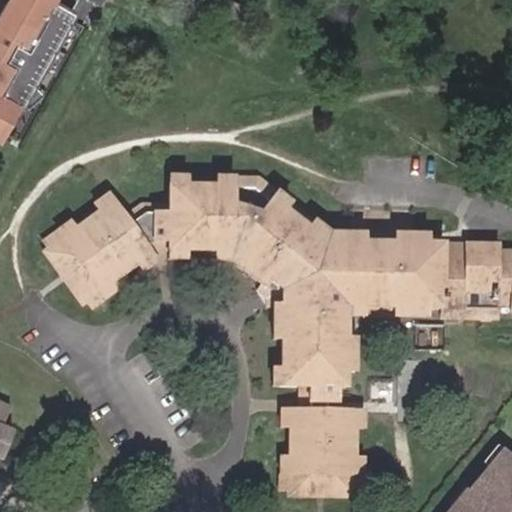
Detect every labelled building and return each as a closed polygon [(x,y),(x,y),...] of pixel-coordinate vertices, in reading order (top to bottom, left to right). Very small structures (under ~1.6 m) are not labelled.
[(9,0),(0,16),(0,120),(13,98),(25,105),(78,10),(60,0),(9,0)] [(0,134),(7,138),(25,105),(13,98),(0,120),(0,134)] [(17,145),(26,150),(35,135),(25,129),(17,145)] [(168,179),(168,187),(184,188),(185,179),(168,179)] [(231,189),(231,179),(217,180),(216,189),(231,189)] [(231,189),(252,189),(253,180),(231,179),(231,189)] [(325,232),(253,180),(252,189),(312,236),(321,243),(423,245),(423,235),(325,232)] [(345,308),(361,309),(394,310),(425,309),(439,310),(439,318),(466,318),(477,318),(477,322),(490,321),(491,319),(496,318),(496,308),(511,308),(511,268),(509,269),(509,254),(494,254),(494,246),(423,245),(321,243),(312,236),(252,189),(231,189),(216,189),(184,188),(168,187),(168,204),(168,214),(147,213),(143,213),(129,224),(123,215),(110,200),(98,210),(71,230),(60,238),(56,241),(46,248),(40,253),(83,305),(87,302),(100,292),(112,282),(137,263),(150,253),(146,247),(153,242),(165,242),(166,251),(184,251),(214,252),(233,252),(248,263),(270,282),(260,291),(268,306),(274,306),(281,306),(281,322),(281,339),(281,371),(281,387),(299,387),(309,387),(308,411),(299,410),(290,410),(289,427),(289,458),(288,475),(288,480),(288,490),(288,494),(353,494),(353,491),(353,475),(353,471),(353,458),(354,426),(354,411),(354,406),(354,401),(337,402),(337,389),(345,388),(345,372),(345,357),(345,340),(345,317),(345,308)] [(98,210),(110,200),(105,193),(92,203),(98,210)] [(168,214),(168,204),(140,203),(133,207),(123,215),(129,224),(143,213),(147,213),(168,214)] [(55,231),(60,238),(71,230),(66,222),(55,231)] [(60,238),(55,231),(41,242),(46,248),(56,241),(60,238)] [(184,259),(184,251),(166,251),(166,258),(184,259)] [(229,261),(233,252),(214,252),(214,261),(229,261)] [(155,259),(150,253),(137,263),(142,270),(155,259)] [(118,288),(112,282),(100,292),(105,297),(118,288)] [(87,302),(92,307),(105,297),(100,292),(87,302)] [(361,317),(361,309),(345,308),(345,317),(361,317)] [(392,317),(394,317),(394,310),(361,309),(361,317),(392,317)] [(309,387),(299,387),(299,410),(308,411),(309,387)] [(0,459),(3,461),(14,430),(5,427),(11,409),(0,404),(0,459)] [(280,427),(289,427),(290,410),(280,411),(280,427)] [(362,411),(354,411),(354,426),(362,426),(362,411)] [(449,511),(511,511),(511,469),(497,457),(449,511)] [(280,476),(288,475),(289,458),(280,458),(280,476)] [(362,458),(353,458),(353,471),(353,475),(362,474),(362,458)] [(353,491),(362,490),(362,474),(353,475),(353,491)] [(288,480),(288,475),(280,476),(279,489),(288,490),(288,480)]
